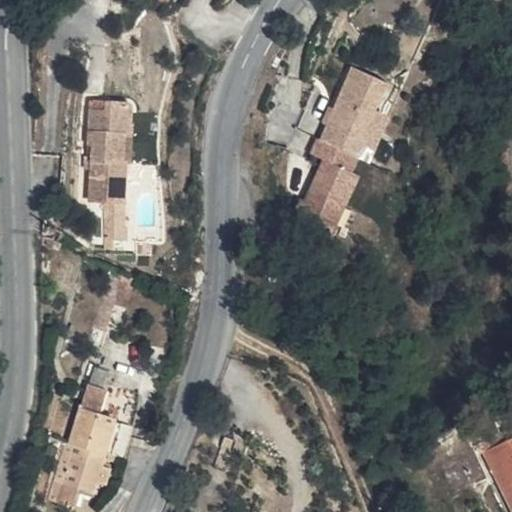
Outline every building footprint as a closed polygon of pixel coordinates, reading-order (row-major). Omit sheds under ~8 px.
[(319,135),(314,133),(305,151),(319,158),(301,197),(296,209),(293,215),(325,232),(352,174),(346,170),(354,152),(367,158),(401,83),(353,61),(319,135)] [(110,95),(93,94),(92,108),(110,109),(110,95)] [(131,97),(110,95),(110,109),(92,108),(90,140),(98,141),(95,199),(129,201),(132,161),(126,160),(128,131),(134,132),(136,106),(131,97)] [(132,161),(134,132),(128,131),(126,160),(132,161)] [(301,197),(295,194),(289,206),(296,209),(301,197)] [(97,271),(85,267),(75,298),(87,302),(97,271)] [(87,302),(75,298),(66,325),(46,319),(39,336),(65,344),(73,347),(87,302)] [(73,347),(65,344),(59,364),(66,365),(73,347)] [(65,371),(59,369),(54,386),(59,387),(65,371)] [(73,435),(76,436),(110,447),(122,413),(104,407),(110,388),(92,382),(73,435)] [(130,416),(122,413),(110,447),(118,449),(130,416)] [(511,419),(464,445),(468,452),(475,448),(511,428),(511,419)] [(511,511),(511,428),(475,448),(507,511),(511,511)] [(73,435),(68,433),(50,492),(74,499),(80,480),(64,475),(76,436),(73,435)] [(110,447),(76,436),(64,475),(80,480),(96,487),(101,473),(108,476),(118,449),(110,447)]
